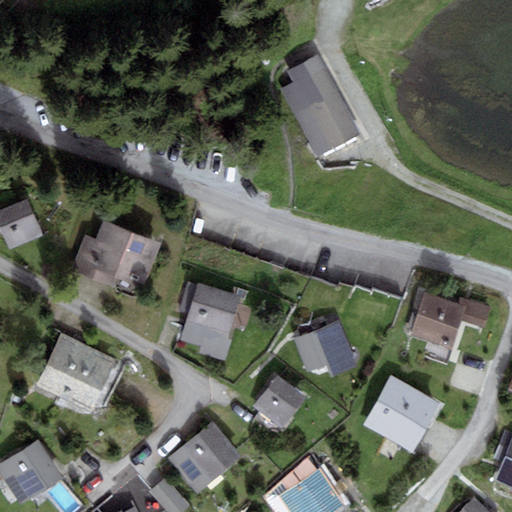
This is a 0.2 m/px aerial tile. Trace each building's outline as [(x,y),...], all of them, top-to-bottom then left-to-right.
[(315,54),(286,70),(292,82),(280,89),(317,158),(359,135),(315,54)] [(27,199),(0,210),(0,228),(9,250),(43,236),(27,199)] [(96,238),(85,234),(70,270),(112,287),(115,278),(143,289),(162,243),(103,220),(96,238)] [(337,286),(188,236),(180,259),(343,314),(352,287),(338,282),(337,286)] [(241,296),(197,282),(197,285),(188,282),(179,310),(188,313),(179,341),(200,347),(198,353),(225,362),(233,339),(228,337),(241,296)] [(459,304),(424,293),(410,336),(451,350),(461,320),(484,328),(491,308),(461,298),(459,304)] [(337,320),(293,338),(307,372),(324,365),(329,377),(356,366),(337,320)] [(126,365),(61,333),(35,386),(100,418),(126,365)] [(306,398),(277,375),(253,406),(282,429),(306,398)] [(440,403),(391,376),(362,425),(411,453),(440,403)] [(211,421),(166,458),(195,493),(241,455),(211,421)] [(511,433),(505,430),(493,458),(503,462),(495,480),(511,486),(511,433)] [(38,440),(0,463),(0,474),(19,505),(62,478),(38,440)] [(319,469),(278,496),(288,511),(331,511),(343,504),(319,469)] [(164,477),(148,491),(167,511),(183,511),(190,506),(164,477)] [(488,511),(473,496),(456,511),(488,511)]
